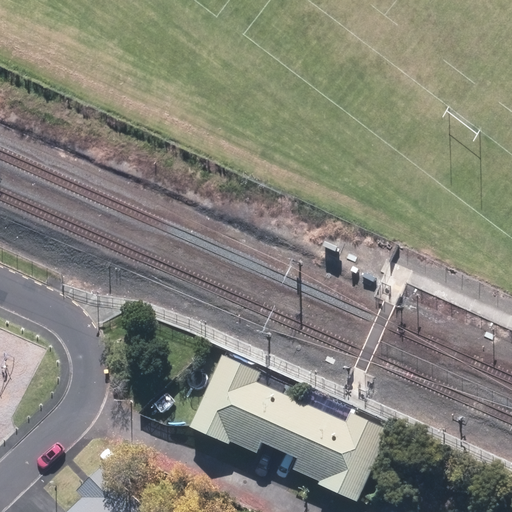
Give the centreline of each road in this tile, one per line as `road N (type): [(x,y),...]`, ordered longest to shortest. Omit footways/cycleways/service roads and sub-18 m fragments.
road 1 (residential): [(305,511),(81,408)]
road 2 (residential): [(0,285),(79,330),(91,374),(81,408)]
